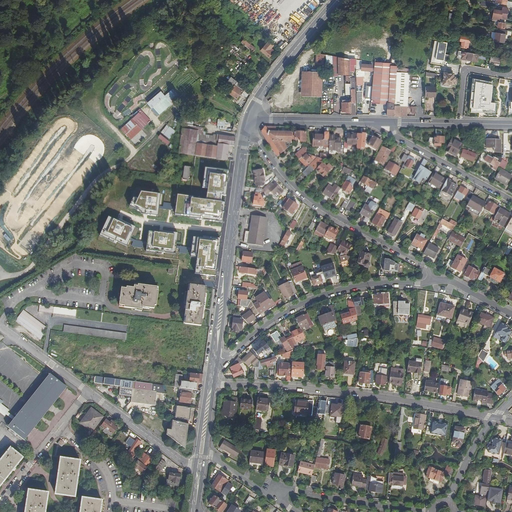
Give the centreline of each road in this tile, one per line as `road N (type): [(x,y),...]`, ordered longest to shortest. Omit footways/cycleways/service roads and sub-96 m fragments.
road 1 (residential): [(210,384),(314,389),(494,417)]
road 2 (residential): [(245,128),(304,195),(426,266),(430,282)]
road 3 (residential): [(212,361),(328,293),(430,282)]
road 4 (secondary): [(212,361),(245,128)]
road 5 (residential): [(268,494),(296,490),(428,511)]
road 6 (secondary): [(247,119),(337,0)]
road 7 (residential): [(388,122),(401,139),(511,200)]
road 8 (secondary): [(247,119),(388,122)]
road 9 (track): [(107,0),(0,88)]
road 10 (residential): [(88,390),(197,471)]
